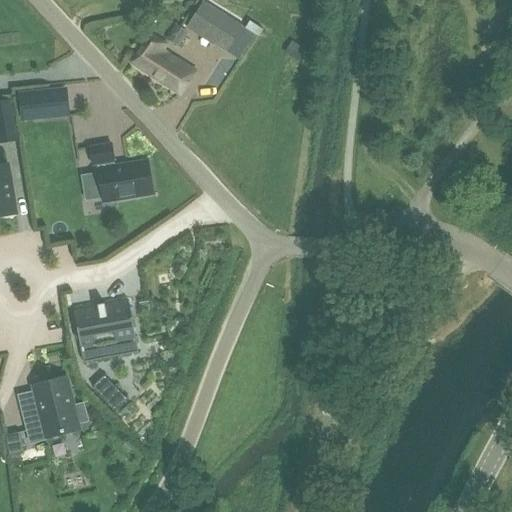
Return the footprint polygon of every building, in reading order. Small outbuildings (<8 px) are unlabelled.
[(242,25),(204,1),(187,27),(225,51),(242,25)] [(187,32),(177,25),(167,39),(177,46),(187,32)] [(131,62),(179,93),(194,71),(161,48),(164,44),(150,34),(131,62)] [(46,117),(44,92),(20,94),(23,120),(46,117)] [(0,131),(13,130),(9,102),(0,103),(0,131)] [(90,148),(93,165),(97,164),(98,169),(97,169),(103,202),(153,194),(148,161),(114,166),(114,161),(111,144),(90,148)] [(8,164),(0,165),(0,216),(16,214),(8,164)] [(128,302),(73,312),(83,363),(138,353),(128,302)] [(128,398),(105,375),(93,386),(116,409),(128,398)] [(67,377),(32,386),(34,392),(18,396),(27,430),(43,427),(45,438),(80,430),(78,423),(88,421),(83,403),(74,406),(67,377)] [(10,458),(11,457),(20,455),(24,454),(19,434),(5,438),(10,458)]
